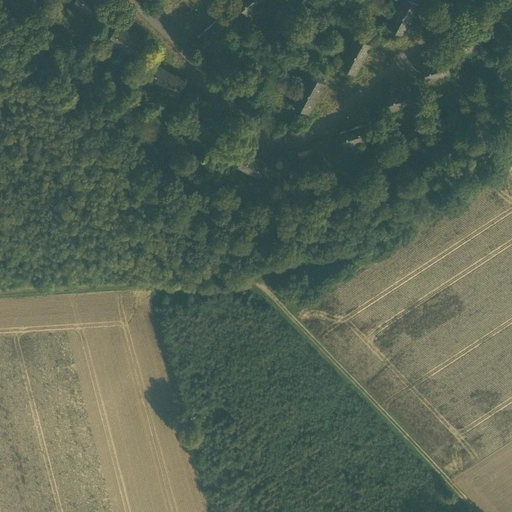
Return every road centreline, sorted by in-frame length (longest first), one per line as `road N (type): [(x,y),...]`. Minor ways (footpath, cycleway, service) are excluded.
road 1 (track): [(258,282),(477,511)]
road 2 (track): [(0,296),(258,282)]
